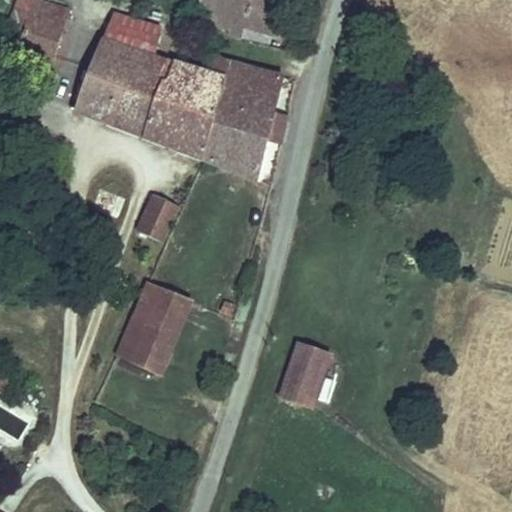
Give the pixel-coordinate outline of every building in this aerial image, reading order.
[(0,41),(37,53),(50,8),(24,0),(0,0),(0,2),(0,41)] [(284,54),(293,0),(206,0),(202,27),(216,29),(216,25),(243,30),(240,46),(284,54)] [(111,10),(102,38),(144,52),(153,24),(111,10)] [(102,38),(75,110),(256,180),(288,78),(224,63),(220,78),(144,52),(102,38)] [(139,229),(165,239),(179,208),(151,197),(139,229)] [(163,378),(193,302),(154,284),(123,362),(163,378)] [(306,348),(288,395),(314,406),(333,359),(306,348)] [(0,368),(0,390),(7,394),(15,377),(0,368)]
